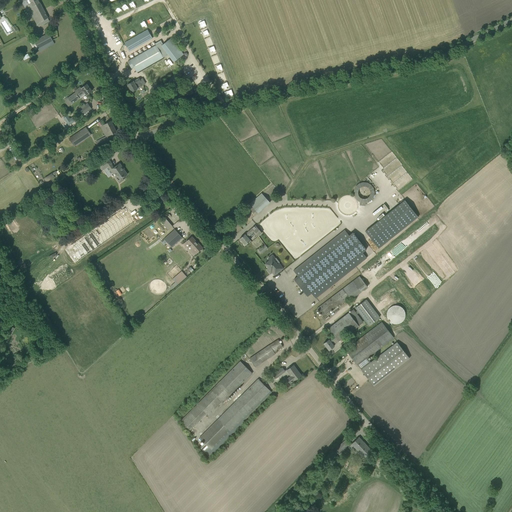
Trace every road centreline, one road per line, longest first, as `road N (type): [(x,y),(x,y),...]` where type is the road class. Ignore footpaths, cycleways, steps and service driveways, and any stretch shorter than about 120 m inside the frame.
road 1 (unclassified): [(449,511),(373,435),(136,140)]
road 2 (unclassified): [(136,140),(205,112),(426,59),(511,20)]
road 3 (unclassified): [(136,140),(68,0)]
